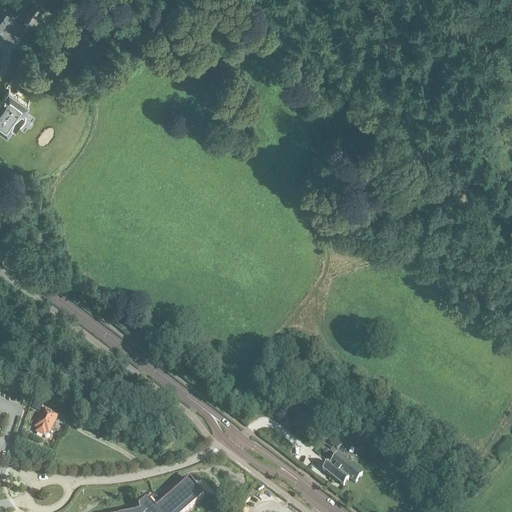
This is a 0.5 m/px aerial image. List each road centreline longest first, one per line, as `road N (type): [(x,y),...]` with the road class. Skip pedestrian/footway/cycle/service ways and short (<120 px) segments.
road 1 (tertiary): [(197,405),(0,252)]
road 2 (tertiary): [(197,405),(224,441),(307,488)]
road 3 (tertiary): [(307,488),(197,405)]
